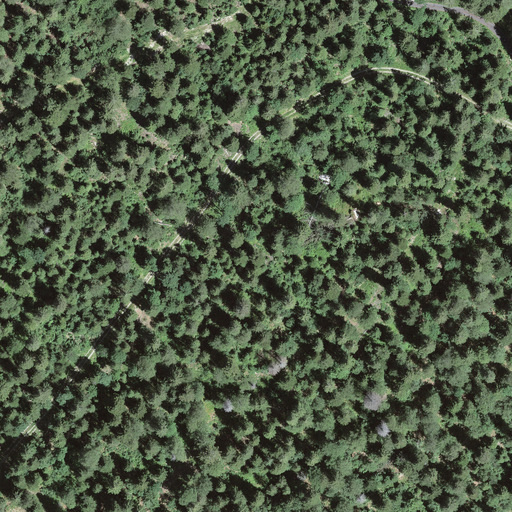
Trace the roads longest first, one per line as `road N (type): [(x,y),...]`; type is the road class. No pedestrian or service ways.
road 1 (track): [(511,127),(429,79),(367,71),(254,134),(185,234),(0,461)]
road 2 (track): [(511,53),(482,18),(397,0)]
